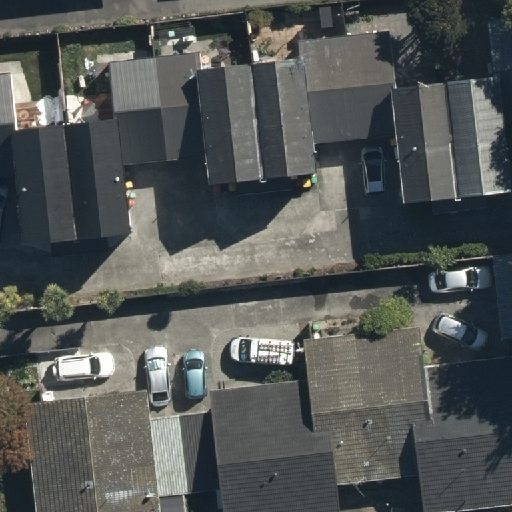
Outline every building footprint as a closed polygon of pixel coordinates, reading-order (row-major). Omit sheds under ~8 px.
[(405,207),(458,202),(446,89),(397,94),(391,33),(299,42),(301,63),(257,68),(269,182),(320,176),(316,145),(398,136),(405,207)] [(111,64),(118,124),(71,130),(83,244),(135,238),(127,167),(208,158),(212,188),(266,182),(253,68),(204,74),(201,54),(111,64)] [(68,130),(20,135),(13,74),(0,75),(0,180),(19,179),(27,248),(80,242),(68,130)] [(511,182),(502,82),(451,87),(463,201),(511,195),(511,182)] [(511,248),(488,250),(494,336),(511,334),(511,248)] [(306,343),(310,381),(212,392),(215,414),(151,421),(148,393),(27,406),(39,511),(161,511),(160,499),(223,492),(225,511),(342,511),(339,487),(421,478),(425,511),(470,511),(511,507),(511,359),(426,370),(422,330),(306,343)]
